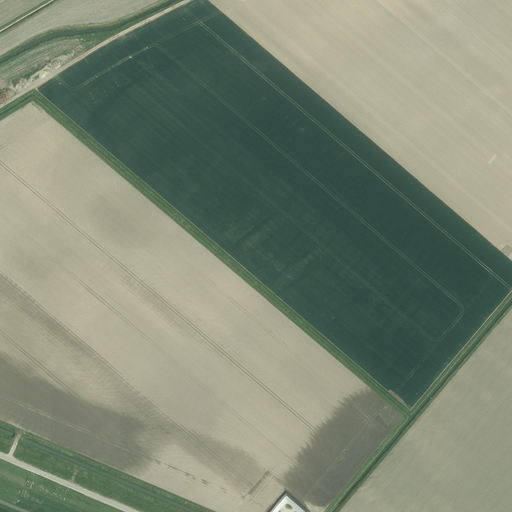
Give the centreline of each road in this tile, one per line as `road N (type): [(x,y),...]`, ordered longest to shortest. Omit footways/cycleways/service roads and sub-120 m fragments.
road 1 (track): [(0,106),(189,0)]
road 2 (unclassified): [(132,511),(0,455)]
